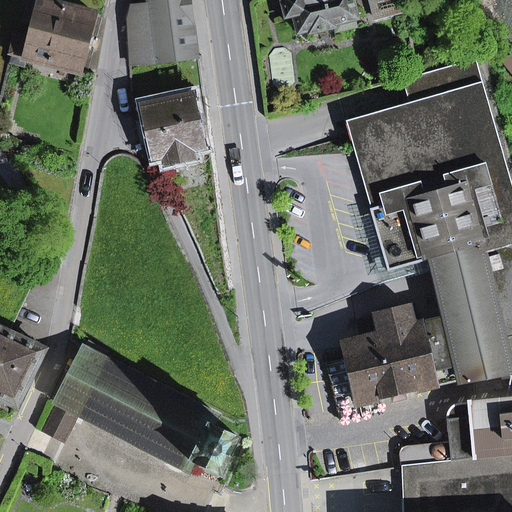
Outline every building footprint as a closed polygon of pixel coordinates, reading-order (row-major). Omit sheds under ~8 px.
[(29,0),(24,23),(34,25),(31,37),(15,33),(10,54),(79,73),(80,71),(95,13),(42,0),(29,0)] [(129,64),(196,57),(188,0),(148,0),(149,4),(131,5),(127,22),(129,64)] [(335,33),(357,28),(353,0),(281,0),(286,17),(294,15),(298,33),(309,30),(309,33),(334,28),(335,33)] [(377,20),(406,12),(402,0),(382,0),(372,2),(377,20)] [(511,191),(475,59),(417,75),(402,79),(409,103),(345,120),(388,271),(433,260),(435,270),(446,318),(421,324),(435,386),(459,380),(462,381),(511,371),(511,191)] [(191,158),(188,148),(200,145),(190,97),(146,108),(156,155),(168,152),(170,162),(191,158)] [(388,271),(390,281),(435,270),(433,260),(388,271)] [(32,275),(3,261),(0,267),(0,329),(5,331),(32,275)] [(360,416),(357,405),(379,399),(435,386),(421,324),(414,326),(409,306),(374,315),(378,334),(370,336),(343,343),(346,359),(327,363),(339,420),(360,416)] [(370,336),(378,334),(374,315),(366,317),(370,336)] [(7,332),(0,346),(0,397),(17,406),(44,350),(7,332)] [(240,438),(213,426),(219,416),(83,347),(82,349),(55,403),(63,407),(79,415),(189,473),(194,464),(223,478),(240,438)] [(340,422),(382,413),(379,399),(357,405),(360,416),(339,420),(340,422)] [(511,454),(511,399),(455,405),(450,409),(447,415),(449,444),(449,447),(451,461),(511,454)] [(63,407),(50,435),(66,442),(79,415),(63,407)] [(402,468),(451,463),(451,461),(449,447),(449,444),(406,447),(401,450),(400,455),(402,468)] [(413,511),(412,477),(511,466),(511,454),(451,461),(451,463),(402,468),(402,473),(403,511),(413,511)] [(457,498),(457,500),(511,497),(511,466),(412,477),(413,499),(421,499),(421,511),(434,511),(433,499),(457,498)] [(511,511),(511,497),(457,500),(457,498),(433,499),(434,511),(421,511),(421,499),(413,499),(413,511),(511,511)]
